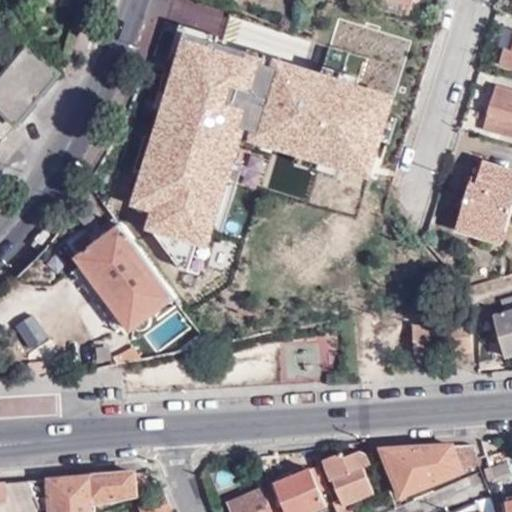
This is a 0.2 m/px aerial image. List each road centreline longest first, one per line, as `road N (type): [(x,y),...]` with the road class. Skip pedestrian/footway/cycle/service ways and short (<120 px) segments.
road 1 (tertiary): [(511,400),(170,428)]
road 2 (primary): [(4,233),(69,144),(131,0)]
road 3 (residential): [(475,0),(406,228)]
